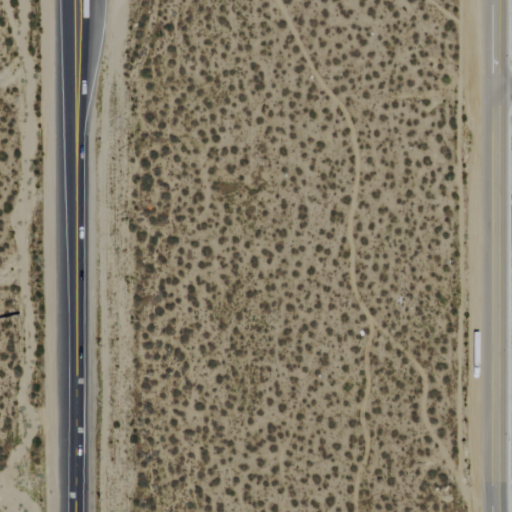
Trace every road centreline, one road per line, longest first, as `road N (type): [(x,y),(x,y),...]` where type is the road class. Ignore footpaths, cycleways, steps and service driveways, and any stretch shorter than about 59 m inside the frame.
road 1 (tertiary): [(495,511),(493,0)]
road 2 (trunk): [(74,245),(74,511)]
road 3 (trunk): [(74,245),(85,0)]
road 4 (trunk): [(65,0),(74,245)]
